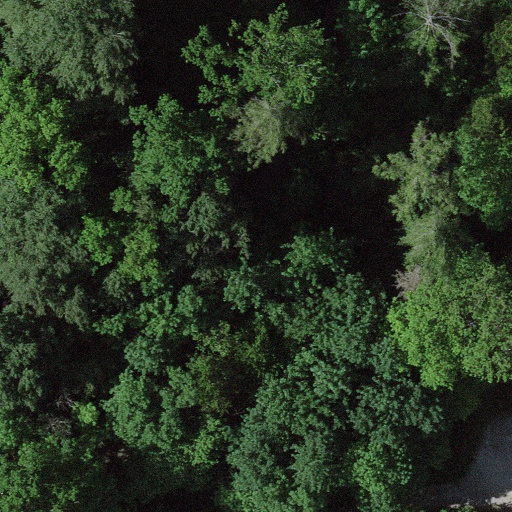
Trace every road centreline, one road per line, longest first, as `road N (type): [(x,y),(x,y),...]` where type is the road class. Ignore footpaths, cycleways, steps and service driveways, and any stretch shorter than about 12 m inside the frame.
road 1 (track): [(87,511),(107,441),(191,321),(310,85),(341,0)]
road 2 (track): [(511,489),(401,499),(362,511)]
